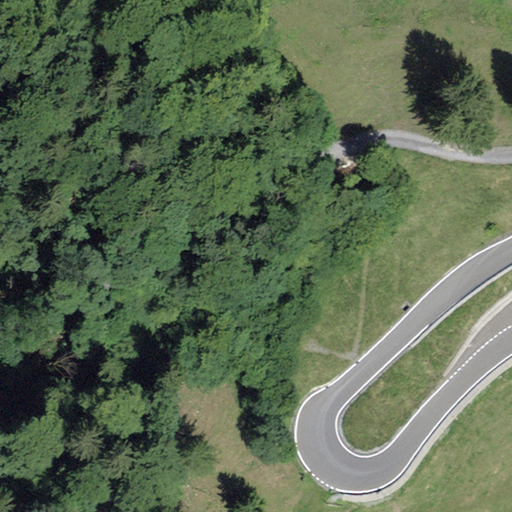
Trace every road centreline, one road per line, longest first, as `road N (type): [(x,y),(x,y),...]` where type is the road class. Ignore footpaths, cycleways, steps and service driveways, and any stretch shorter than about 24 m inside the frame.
road 1 (track): [(511,156),(391,135),(302,155),(0,343)]
road 2 (tertiary): [(511,251),(384,351),(315,426),(329,462),(347,472),(376,471),(511,339)]
